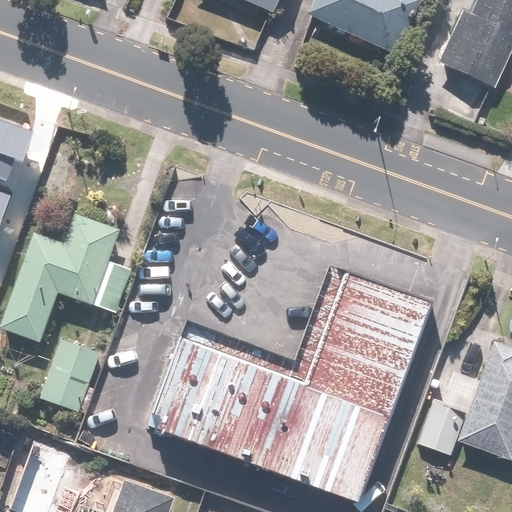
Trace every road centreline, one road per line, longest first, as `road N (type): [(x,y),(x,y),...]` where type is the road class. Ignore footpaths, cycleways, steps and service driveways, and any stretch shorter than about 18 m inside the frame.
road 1 (secondary): [(0,33),(511,216)]
road 2 (unknown): [(294,511),(145,453),(131,440),(124,421),(129,390),(182,299)]
road 3 (unknown): [(444,290),(364,511)]
